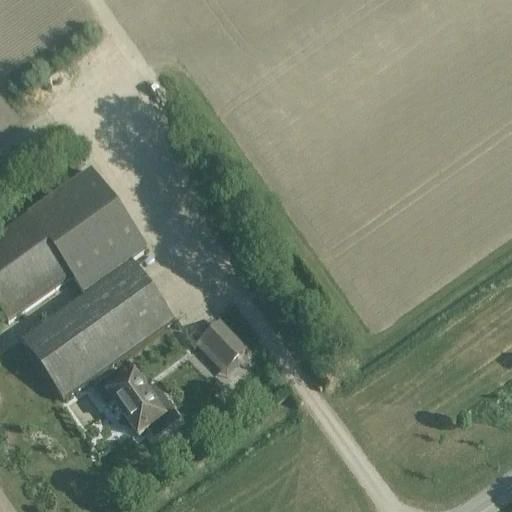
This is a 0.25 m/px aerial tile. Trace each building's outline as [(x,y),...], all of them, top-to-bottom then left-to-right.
[(47,78),(52,88),(69,78),(63,69),(47,78)] [(64,401),(173,324),(131,265),(148,253),(90,173),(0,236),(0,309),(10,322),(71,279),(85,298),(22,343),(64,401)] [(155,275),(171,264),(165,256),(150,267),(155,275)] [(197,347),(197,348),(202,344),(227,370),(245,352),(219,325),(197,347)] [(179,360),(193,351),(177,326),(163,335),(179,360)] [(114,404),(138,438),(164,419),(134,377),(119,387),(112,377),(93,391),(106,410),(114,404)] [(83,426),(96,453),(121,441),(108,414),(83,426)]
